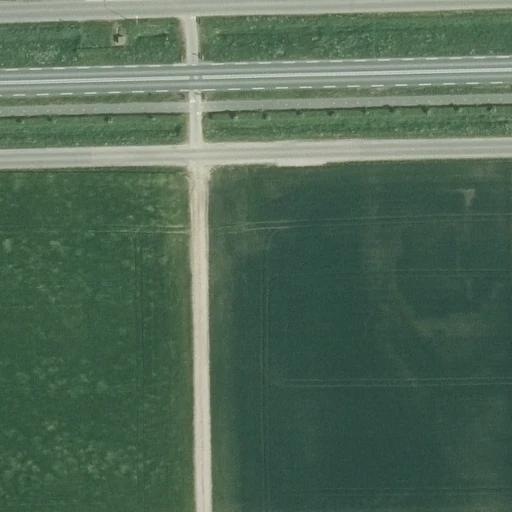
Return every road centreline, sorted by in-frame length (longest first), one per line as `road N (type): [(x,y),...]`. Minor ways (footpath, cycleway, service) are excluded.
road 1 (primary): [(0,83),(511,69)]
road 2 (unclassified): [(0,159),(511,146)]
road 3 (unclassified): [(0,12),(511,0)]
road 4 (track): [(197,153),(205,511)]
